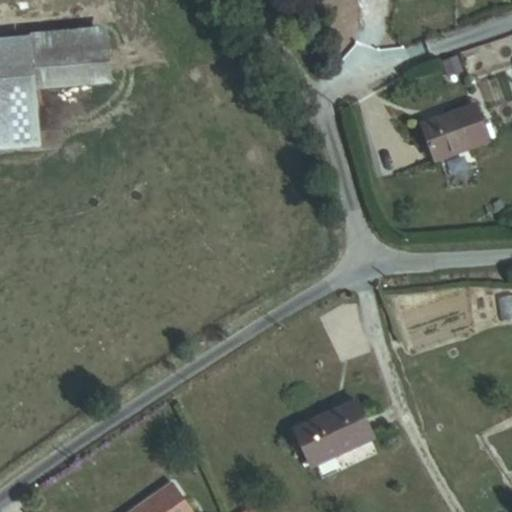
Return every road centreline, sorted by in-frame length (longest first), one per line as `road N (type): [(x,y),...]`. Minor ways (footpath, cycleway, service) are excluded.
road 1 (unclassified): [(358,268),(328,278),(177,373),(0,495)]
road 2 (unclassified): [(260,0),(330,112),(358,268)]
road 3 (unclassified): [(511,255),(358,268)]
